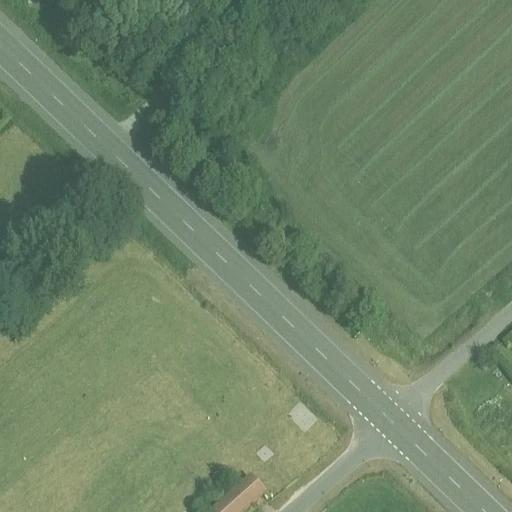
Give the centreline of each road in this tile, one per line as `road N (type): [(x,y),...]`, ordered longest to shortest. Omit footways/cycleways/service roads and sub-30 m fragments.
road 1 (secondary): [(0,46),(389,421)]
road 2 (unclassified): [(389,421),(511,311)]
road 3 (unclassified): [(286,511),(389,421)]
road 4 (secondary): [(389,421),(483,511)]
